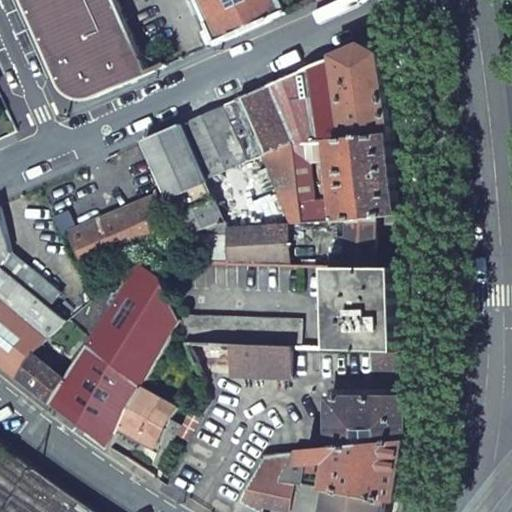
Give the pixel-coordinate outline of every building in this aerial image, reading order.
[(25,0),(63,83),(66,88),(71,94),(79,98),(84,99),(90,99),(95,98),(153,73),(119,0),(25,0)] [(199,0),(220,44),(289,13),(282,0),(199,0)] [(319,0),(282,0),(289,13),(319,0)] [(335,140),(395,134),(383,54),(365,44),(271,86),(295,143),(335,140)] [(218,203),(229,227),(289,224),(304,224),(302,203),(295,143),(271,86),(184,124),(208,179),(264,156),(275,180),(218,203)] [(199,232),(198,262),(231,263),(229,227),(218,203),(208,179),(184,124),(146,141),(187,237),(199,232)] [(404,214),(395,134),(335,140),(337,160),(338,171),(334,171),(335,181),(340,180),(340,187),(329,188),(329,200),(311,202),(302,203),(304,224),(404,214)] [(310,163),(337,160),(335,140),(295,143),(302,203),(311,202),(311,200),(314,200),(310,163)] [(81,229),(73,232),(91,269),(154,241),(161,255),(180,247),(159,197),(81,229)] [(0,270),(14,253),(1,205),(0,205),(0,270)] [(59,215),(67,235),(73,232),(81,229),(72,209),(59,215)] [(378,269),(379,220),(350,222),(349,237),(336,237),(336,268),(378,269)] [(231,263),(288,266),(290,266),(289,224),(229,227),(231,263)] [(62,293),(14,253),(0,270),(0,362),(20,379),(36,355),(50,339),(69,321),(50,306),(62,293)] [(145,388),(185,319),(184,318),(163,278),(143,265),(66,380),(50,404),(53,406),(110,449),(123,427),(145,388)] [(402,352),(399,269),(378,269),(336,268),(332,268),(334,349),(374,351),(402,352)] [(303,348),(304,320),(184,318),(185,319),(189,344),(294,347),(303,348)] [(293,378),(294,347),(189,344),(203,373),(293,378)] [(410,371),(409,352),(402,352),(374,351),(374,371),(410,371)] [(66,380),(36,355),(20,379),(50,404),(66,380)] [(158,447),(179,408),(145,388),(123,427),(158,447)] [(332,449),(410,442),(410,398),(331,398),(332,449)] [(399,501),(410,442),(332,449),(296,453),(283,481),(302,484),(306,464),(337,461),(333,490),(389,500),(399,501)] [(283,481),(296,453),(265,456),(235,511),(263,511),(266,506),(293,511),(320,511),(325,488),(302,484),(283,481)] [(386,511),(389,500),(333,490),(328,511),(386,511)]
